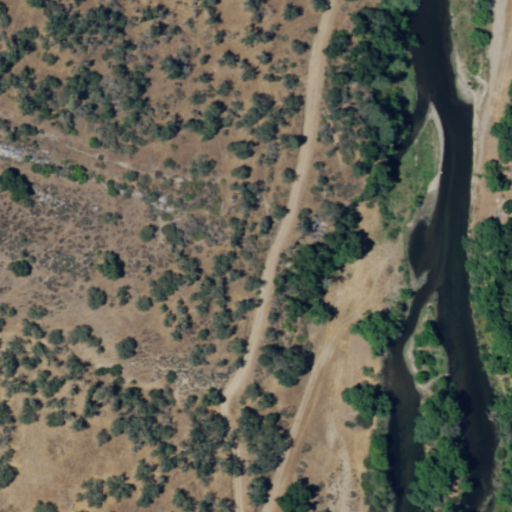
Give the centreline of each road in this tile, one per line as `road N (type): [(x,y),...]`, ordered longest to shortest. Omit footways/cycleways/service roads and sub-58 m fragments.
road 1 (residential): [(242,511),(229,396),(248,364),(263,282),(294,193),(329,0)]
road 2 (track): [(269,511),(282,455),(323,356),(364,312)]
